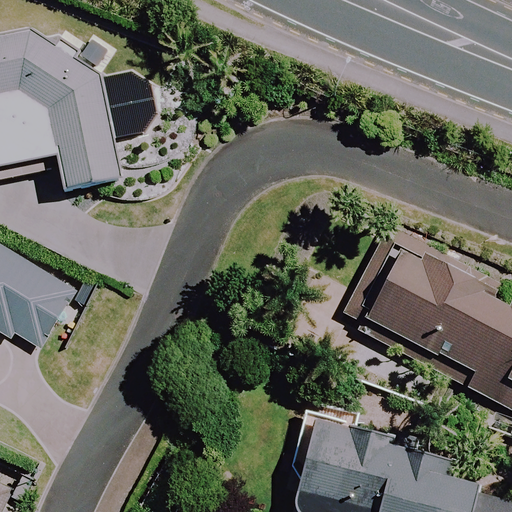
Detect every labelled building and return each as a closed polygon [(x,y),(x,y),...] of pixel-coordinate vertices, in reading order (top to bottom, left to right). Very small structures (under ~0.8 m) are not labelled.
[(97,79),(30,39),(0,44),(0,184),(43,177),(60,174),(64,194),(115,185),(97,79)] [(511,439),(511,288),(393,235),(351,326),(391,345),(385,358),(511,415),(511,425),(507,437),(511,439)] [(0,322),(46,347),(79,285),(0,243),(0,322)] [(411,448),(319,423),(294,511),(511,511),(511,495),(406,466),(411,448)] [(0,509),(13,480),(0,474),(0,509)]
